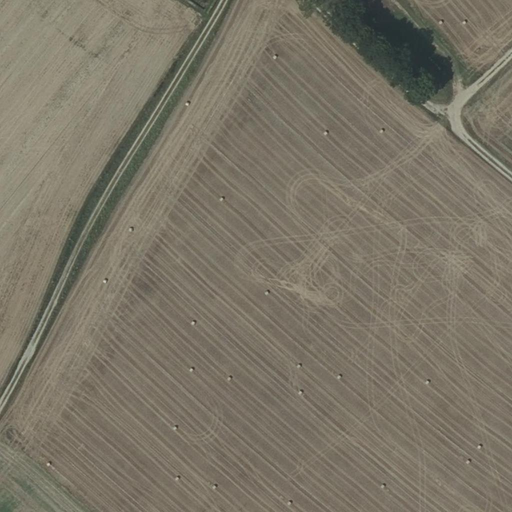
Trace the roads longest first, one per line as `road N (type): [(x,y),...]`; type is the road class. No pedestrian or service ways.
road 1 (track): [(0,407),(90,225),(223,0)]
road 2 (track): [(316,0),(444,114)]
